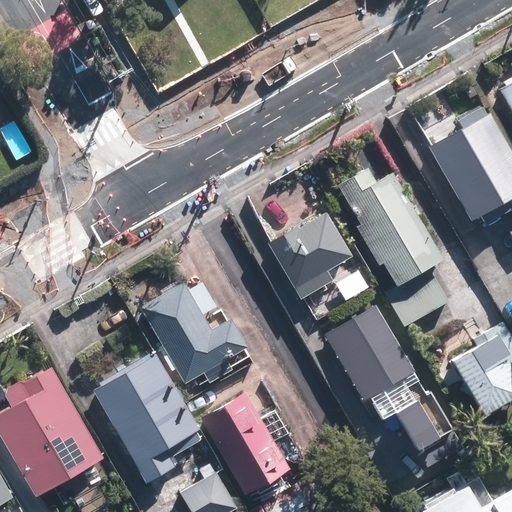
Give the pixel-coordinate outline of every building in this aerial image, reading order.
[(511,76),(490,89),(511,126),(511,76)] [(511,189),(465,111),(411,144),(467,238),(481,230),(496,256),(511,246),(511,189)] [(370,170),(324,197),(380,289),(381,289),(426,260),(370,170)] [(311,211),(264,236),(294,291),(341,266),(311,211)] [(426,260),(381,289),(428,358),(470,328),(426,260)] [(177,278),(137,301),(186,387),(244,354),(226,322),(208,332),(177,278)] [(354,311),(312,337),(352,402),(395,375),(354,311)] [(509,383),(470,328),(428,358),(467,412),(509,383)] [(142,349),(87,381),(138,468),(192,436),(142,349)] [(41,360),(0,382),(0,433),(31,490),(69,469),(59,452),(85,437),(41,360)] [(237,390),(202,411),(248,486),(283,465),(237,390)] [(195,465),(161,487),(177,511),(207,511),(221,504),(195,465)] [(452,477),(405,509),(406,511),(461,511),(471,506),(452,477)] [(511,511),(511,479),(471,506),(475,511),(511,511)] [(0,480),(0,505),(11,499),(0,480)] [(303,511),(287,490),(258,511),(303,511)]
